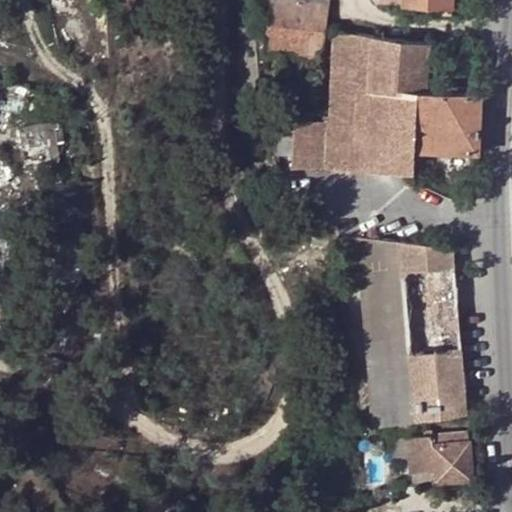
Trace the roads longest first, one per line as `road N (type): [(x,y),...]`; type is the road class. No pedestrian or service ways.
road 1 (track): [(247,0),(239,60),(246,159),(261,232),(303,335),(300,387),(271,427),(219,441),(0,367)]
road 2 (track): [(18,0),(44,49),(92,96),(108,151),(145,422)]
road 3 (unclassified): [(511,18),(502,60),(511,451)]
